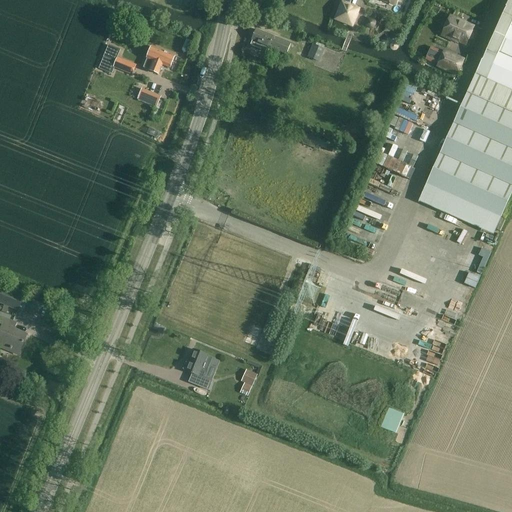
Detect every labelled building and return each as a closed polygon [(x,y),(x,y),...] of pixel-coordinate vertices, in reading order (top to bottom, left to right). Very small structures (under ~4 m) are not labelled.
[(342,4),(335,20),(351,26),(358,10),(345,5),(346,0),(341,0),(341,3),(342,4)] [(511,0),(510,0),(419,203),(493,236),(511,194),(511,0)] [(465,47),(475,26),(450,15),(440,37),(457,45),(458,44),(465,47)] [(286,55),(291,44),(256,30),(251,41),(252,41),(249,46),(267,54),(270,49),(286,55)] [(392,43),(389,46),(390,49),(392,51),(396,51),(398,48),(398,45),(395,43),(392,43)] [(313,45),(307,58),(316,62),(322,48),(315,46),(313,45)] [(150,47),(142,68),(144,69),(149,71),(150,71),(159,74),(160,72),(162,65),(162,64),(163,65),(170,67),(174,57),(174,56),(152,48),(150,47)] [(434,48),(428,62),(439,67),(442,69),(453,73),(455,74),(457,75),(458,74),(463,61),(445,53),(435,48),(434,48)] [(105,53),(98,69),(110,73),(113,67),(132,75),(134,70),(136,65),(127,61),(117,57),(105,53)] [(155,94),(151,105),(157,107),(161,97),(155,94)] [(483,258),(476,273),(481,275),(491,253),(481,248),(478,256),(483,258)] [(0,288),(0,304),(18,312),(24,298),(0,288)] [(202,293),(200,299),(211,304),(214,297),(202,293)] [(0,348),(19,355),(26,335),(14,330),(17,323),(1,317),(0,318),(0,348)] [(262,329),(254,326),(249,337),(245,335),(242,342),(257,348),(260,341),(257,340),(262,329)] [(186,363),(183,369),(185,370),(184,371),(192,374),(188,383),(208,391),(209,388),(212,382),(220,362),(207,356),(193,350),(187,364),(186,363)] [(252,387),(257,375),(246,370),(241,382),(244,384),(252,387)]
